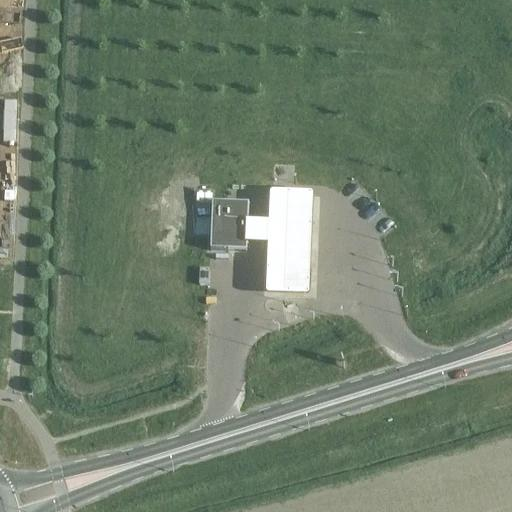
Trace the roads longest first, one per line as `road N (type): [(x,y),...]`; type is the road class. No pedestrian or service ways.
road 1 (secondary): [(209,440),(450,365)]
road 2 (secondary): [(209,440),(0,488)]
road 3 (secondary): [(39,511),(209,440)]
